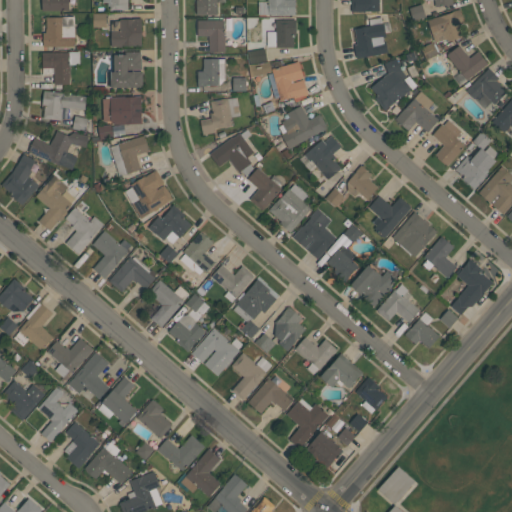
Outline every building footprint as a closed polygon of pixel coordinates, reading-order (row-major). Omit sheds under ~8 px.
[(68,0),(68,10),(41,10),(41,0),(68,0)] [(102,0),(128,0),(128,9),(110,9),(110,6),(107,6),(107,2),(102,2),(102,0)] [(196,15),(196,0),(225,0),(225,2),(216,2),(217,14),(196,15)] [(294,0),(295,15),(268,15),(268,14),(258,14),(258,1),(267,1),(267,0),(294,0)] [(351,12),(351,0),(379,0),(379,11),(365,11),(351,12)] [(421,4),(425,16),(412,20),(408,7),(421,4)] [(427,20),(439,15),(439,16),(453,12),(452,11),(458,9),(463,22),(457,24),(461,37),(446,42),(445,39),(434,42),(427,20)] [(106,27),(92,27),(93,13),(106,13),(106,27)] [(353,28),(369,25),(368,19),(380,16),(382,23),(383,23),(385,36),(382,37),(383,42),(385,41),(387,52),(356,58),(353,44),(356,43),(355,40),(356,40),(353,28)] [(74,46),(42,46),(42,32),(45,32),(45,29),(46,29),(46,17),(73,17),(74,46)] [(141,45),(121,45),(111,45),(110,21),(119,21),(119,19),(133,18),(142,18),(142,36),(141,36),(141,45)] [(209,51),(209,40),(208,40),(208,36),(197,36),(197,19),(224,19),(224,33),(224,51),(209,51)] [(275,20),(295,19),(296,36),(293,36),(293,47),(276,47),(276,46),(267,46),(267,32),(275,32),(275,20)] [(431,42),(437,53),(426,59),(420,48),(431,42)] [(465,53),(466,53),(469,57),(477,51),(487,63),(466,80),(446,55),(459,45),(465,53)] [(264,48),(266,61),(249,64),(247,51),(264,48)] [(42,52),(68,52),(68,51),(79,51),(79,64),(69,64),(69,84),(53,84),(53,68),(42,68),(42,52)] [(142,87),(111,87),(111,72),(114,72),(114,54),(124,54),(124,51),(140,51),(140,58),(141,58),(141,69),(132,69),(132,71),(142,71),(142,87)] [(224,58),(225,80),(223,80),(220,85),(206,85),(206,86),(197,86),(197,71),(202,71),(202,68),(203,68),(203,58),(224,58)] [(370,87),(387,73),(384,63),(396,58),(400,69),(406,77),(403,79),(410,89),(387,106),(388,107),(384,110),(374,97),(377,96),(370,87)] [(268,61),(271,72),(250,76),(248,65),(268,61)] [(298,61),(303,77),(294,80),(294,82),(303,79),(308,94),(295,98),(294,96),(280,101),(279,97),(274,98),(267,74),(272,72),(271,69),(298,61)] [(465,90),(488,68),(498,78),(496,80),(507,91),(494,104),(491,101),(484,108),(474,98),(473,98),(465,90)] [(232,90),(232,77),(245,77),(246,90),(232,90)] [(85,96),(84,110),(62,107),(60,120),(42,118),(44,105),(41,104),(43,90),(62,92),(62,93),(85,96)] [(427,132),(415,121),(407,130),(394,119),(404,108),(420,91),(432,102),(427,108),(431,111),(430,113),(438,120),(427,132)] [(102,99),(109,98),(109,97),(140,95),(142,123),(114,124),(110,121),(103,121),(102,99)] [(239,115),(231,117),(232,125),(214,128),(214,132),(202,134),(200,120),(210,118),(209,112),(211,112),(209,101),(227,98),(236,97),(239,115)] [(511,126),(510,125),(503,131),(491,121),(511,98),(511,126)] [(326,128),(288,148),(281,134),(282,134),(278,126),(282,124),(281,121),(289,117),(286,113),(301,105),(308,119),(319,114),(320,116),(321,116),(325,124),(325,125),(326,128)] [(85,131),(72,129),(74,115),(87,118),(85,131)] [(431,135),(441,124),(443,125),(447,119),(461,131),(456,137),(465,145),(447,165),(445,163),(444,164),(436,157),(437,156),(435,154),(443,145),(431,135)] [(100,139),(97,126),(110,124),(113,137),(100,139)] [(245,176),(241,170),(238,172),(228,159),(218,166),(209,153),(231,137),(231,138),(239,132),(240,134),(247,129),(251,134),(244,139),(253,152),(247,157),(251,163),(249,164),(252,168),(245,176)] [(70,143),(66,152),(77,157),(72,169),(61,165),(60,166),(28,152),(34,138),(50,145),(56,130),(68,135),(73,132),(88,136),(86,146),(70,143)] [(481,131),(491,140),(482,149),(481,147),(480,148),(472,141),(481,131)] [(136,155),(140,169),(127,174),(126,173),(119,175),(110,146),(118,144),(117,143),(143,135),(148,151),(136,155)] [(299,158),(321,139),(323,141),(331,135),(340,146),(332,153),(335,158),(334,159),(341,168),(327,180),(315,166),(310,171),(299,158)] [(474,189),(462,178),(463,176),(455,169),(466,156),(470,159),(480,148),(481,147),(482,149),(484,151),(489,146),(497,153),(493,158),(496,160),(486,172),(488,174),(474,189)] [(12,171),(16,164),(17,164),(23,154),(35,160),(29,170),(31,171),(28,176),(38,185),(21,204),(10,194),(10,193),(1,185),(12,171)] [(358,191),(354,196),(347,190),(346,183),(347,182),(346,181),(356,170),(361,164),(372,174),(368,178),(370,180),(377,187),(366,199),(358,191)] [(502,214),(478,192),(501,166),(511,175),(511,179),(508,183),(511,186),(511,202),(510,205),(502,214)] [(249,199),(258,189),(247,179),(257,167),(281,188),(262,210),(249,199)] [(124,191),(131,186),(130,184),(144,175),(144,176),(156,169),(164,183),(155,188),(156,190),(164,185),(165,188),(166,188),(171,195),(170,196),(172,199),(157,208),(157,209),(154,211),(153,210),(140,218),(131,203),(132,203),(124,191)] [(35,196),(53,174),(67,187),(65,190),(74,198),(70,202),(71,203),(62,214),(62,215),(49,230),(38,220),(49,208),(35,196)] [(302,202),(310,208),(308,210),(310,211),(305,216),(304,215),(289,232),(279,223),(281,221),(268,209),(272,205),(273,205),(279,197),(280,198),(288,188),(289,189),(294,183),(307,195),(302,200),(303,201),(302,202)] [(334,188),(343,197),(335,206),(325,197),(334,188)] [(391,206),(399,197),(410,207),(384,237),(373,228),(381,219),(368,207),(378,195),(391,206)] [(171,230),(163,239),(155,232),(154,233),(148,227),(158,215),(162,218),(171,208),(170,207),(173,204),(185,214),(183,217),(191,224),(179,237),(171,230)] [(93,216),(103,224),(90,239),(78,253),(65,242),(75,230),(71,226),(72,225),(65,218),(74,207),(90,220),(93,216)] [(291,237),(301,225),(302,226),(310,217),(309,216),(317,208),(331,220),(324,227),(335,237),(325,249),(326,249),(318,259),(306,249),(313,240),(312,239),(304,248),(291,237)] [(414,256),(399,243),(398,244),(394,241),(395,240),(391,237),(414,211),(425,220),(424,221),(436,231),(414,256)] [(343,234),(351,224),(361,232),(353,242),(343,234)] [(92,244),(104,230),(119,243),(123,238),(130,245),(126,250),(127,251),(117,262),(117,263),(104,278),(92,268),(104,255),(92,244)] [(197,265),(192,270),(179,259),(184,253),(182,252),(200,231),(212,242),(203,252),(215,262),(206,272),(197,265)] [(445,256),(457,266),(447,277),(432,265),(428,270),(422,264),(426,259),(423,256),(441,236),(453,247),(445,256)] [(169,263),(159,254),(168,244),(178,253),(169,263)] [(355,254),(351,259),(358,266),(349,276),(347,276),(343,280),(333,271),(335,269),(326,262),(338,248),(339,249),(341,247),(349,248),(355,254)] [(145,289),(136,281),(136,282),(132,279),(121,292),(108,280),(129,256),(148,272),(151,269),(156,273),(153,276),(155,278),(145,289)] [(467,307),(460,315),(450,306),(458,296),(457,296),(467,285),(455,275),(467,262),(466,261),(469,258),(482,270),(481,272),(492,282),(481,295),(471,306),(467,307)] [(233,275),(241,265),(244,267),(252,273),(251,274),(254,276),(235,297),(231,302),(223,295),(227,291),(211,277),(221,264),(233,275)] [(372,304),(371,304),(364,298),(364,297),(362,296),(364,294),(362,292),(360,294),(350,285),(368,264),(381,276),(386,270),(395,278),(390,284),(392,286),(374,306),(372,304)] [(21,311),(12,303),(7,308),(0,301),(0,293),(1,292),(1,293),(12,281),(11,280),(13,278),(25,288),(24,290),(33,298),(21,311)] [(276,299),(264,313),(261,310),(253,319),(251,318),(249,320),(249,319),(247,321),(233,309),(237,304),(236,303),(255,282),(254,281),(257,278),(270,290),(268,291),(276,299)] [(173,292),(179,285),(186,292),(181,298),(184,300),(160,327),(150,318),(161,305),(160,304),(160,303),(147,292),(159,279),(173,292)] [(408,322),(400,315),(398,317),(394,313),(388,320),(376,310),(395,288),(395,289),(401,283),(407,289),(402,295),(419,309),(408,322)] [(167,331),(181,316),(187,314),(192,309),(185,303),(193,293),(208,306),(194,322),(205,331),(198,339),(198,338),(190,348),(187,352),(175,341),(177,340),(167,331)] [(53,337),(41,350),(28,339),(22,345),(13,337),(19,331),(18,330),(27,319),(25,317),(38,302),(40,304),(41,303),(52,313),(41,326),(46,330),(45,330),(53,337)] [(275,324),(274,323),(283,312),(288,306),(301,318),(298,322),(305,329),(295,340),(295,341),(287,351),(278,343),(280,341),(274,336),(275,324)] [(448,309),(457,317),(449,327),(439,318),(448,309)] [(426,325),(439,335),(428,347),(421,341),(421,342),(418,340),(415,344),(404,334),(409,328),(425,311),(432,318),(426,325)] [(8,335),(0,327),(0,324),(7,316),(17,325),(8,335)] [(250,338),(240,329),(247,321),(249,319),(249,320),(259,328),(250,338)] [(242,344),(238,348),(239,350),(232,359),(233,359),(225,368),(224,367),(217,375),(204,363),(215,350),(213,349),(202,362),(191,353),(213,327),(231,342),(235,337),(242,344)] [(266,352),(255,342),(263,333),(275,343),(266,352)] [(64,347),(65,346),(69,349),(79,337),(93,349),(72,373),(68,370),(62,377),(54,370),(60,363),(47,351),(56,340),(64,347)] [(295,349),(305,337),(313,344),(313,343),(317,347),(324,338),(337,349),(320,370),(295,349)] [(99,398),(84,386),(78,393),(67,384),(73,377),(73,376),(95,351),(109,363),(97,375),(101,379),(101,380),(109,387),(99,398)] [(242,400),(231,390),(243,376),(238,373),(238,372),(231,365),(242,352),(255,363),(261,356),(271,365),(265,372),(266,372),(242,400)] [(320,377),(328,367),(328,368),(341,353),(362,372),(348,388),(343,383),(340,386),(336,382),(332,387),(320,377)] [(16,370),(6,382),(0,376),(0,357),(2,359),(3,359),(16,370)] [(39,368),(30,378),(20,369),(29,360),(39,368)] [(122,426),(117,422),(120,419),(113,413),(108,418),(97,409),(102,403),(101,402),(124,376),(134,385),(123,398),(138,410),(125,424),(125,423),(122,426)] [(361,404),(365,400),(354,391),(368,376),(380,387),(378,389),(387,397),(375,410),(374,409),(371,413),(361,404)] [(247,402),(268,378),(279,388),(280,387),(294,399),(283,411),(275,404),(275,405),(271,401),(260,413),(247,402)] [(44,394),(22,420),(10,409),(14,404),(2,393),(14,380),(26,390),(32,384),(44,394)] [(78,410),(68,421),(68,420),(62,427),(63,427),(50,442),(40,433),(51,420),(49,419),(49,418),(37,408),(56,386),(63,392),(56,401),(64,408),(69,402),(78,410)] [(136,417),(152,399),(163,408),(159,413),(164,417),(164,418),(172,424),(160,438),(136,417)] [(289,438),(299,426),(285,414),(297,400),(309,410),(315,403),(328,415),(300,447),(289,438)] [(359,431),(349,423),(357,413),(367,422),(359,431)] [(73,439),(65,432),(74,421),(99,443),(90,453),(91,453),(78,468),(65,457),(76,445),(71,441),(73,439)] [(347,445),(337,437),(345,427),(355,436),(347,445)] [(326,467),(308,451),(312,446),(309,444),(321,431),(342,449),(326,467)] [(156,450),(166,438),(178,449),(191,435),(204,446),(182,471),(167,458),(156,450)] [(131,470),(119,484),(103,470),(95,479),(83,468),(102,447),(104,448),(110,441),(120,450),(114,455),(131,470)] [(153,449),(145,460),(135,451),(143,441),(153,449)] [(220,459),(208,472),(220,482),(208,496),(197,487),(192,492),(180,482),(196,462),(208,448),(220,459)] [(414,481),(394,504),(377,489),(398,466),(414,481)] [(121,511),(118,503),(129,498),(127,493),(133,491),(129,481),(153,471),(159,486),(155,487),(162,503),(155,506),(141,511),(121,511)] [(0,494),(0,473),(1,474),(0,475),(10,484),(0,494)] [(214,511),(212,511),(206,506),(223,487),(222,486),(234,474),(246,485),(236,496),(240,500),(239,502),(247,509),(244,511),(229,511),(221,505),(214,511)] [(249,511),(263,496),(265,498),(265,497),(273,504),(273,505),(274,506),(271,510),(273,511),(249,511)] [(40,511),(0,511),(0,505),(4,501),(16,511),(28,498),(42,510),(40,511)]
